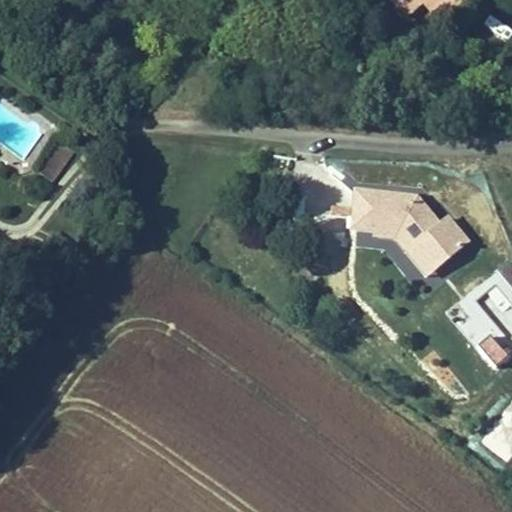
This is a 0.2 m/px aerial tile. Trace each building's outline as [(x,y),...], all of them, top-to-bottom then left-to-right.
[(396,0),(410,13),(402,21),(431,49),(443,35),(457,51),(474,34),(480,40),(509,13),(496,0),(488,0),(482,6),(476,0),(396,0)] [(431,49),(402,21),(395,29),(423,58),(431,49)] [(78,149),(63,138),(39,171),(54,182),(78,149)] [(448,251),(467,245),(478,234),(464,214),(455,218),(450,224),(443,216),(447,209),(431,191),(364,189),(363,227),(381,227),(407,226),(422,242),(431,238),(448,251)] [(450,224),(455,218),(447,209),(443,216),(450,224)] [(435,273),(467,245),(448,251),(431,238),(422,242),(407,226),(381,227),(383,235),(404,235),(435,273)]
